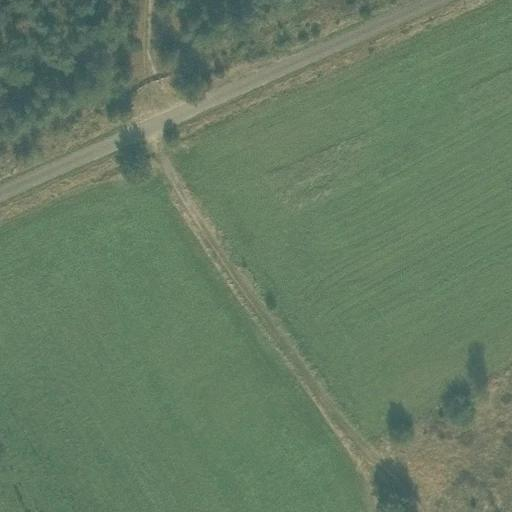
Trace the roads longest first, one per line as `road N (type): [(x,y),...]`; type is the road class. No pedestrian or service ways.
road 1 (track): [(149,0),(147,128),(190,209),(294,359),(419,511)]
road 2 (unclassified): [(0,193),(433,0)]
